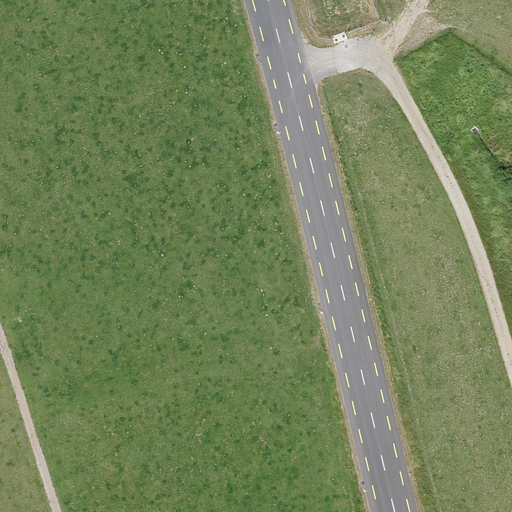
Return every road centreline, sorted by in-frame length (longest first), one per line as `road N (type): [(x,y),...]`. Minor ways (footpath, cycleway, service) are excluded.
road 1 (secondary): [(269,0),(397,511)]
road 2 (track): [(290,73),(369,54),(398,79),(449,177),(511,353)]
road 3 (track): [(0,331),(58,511)]
